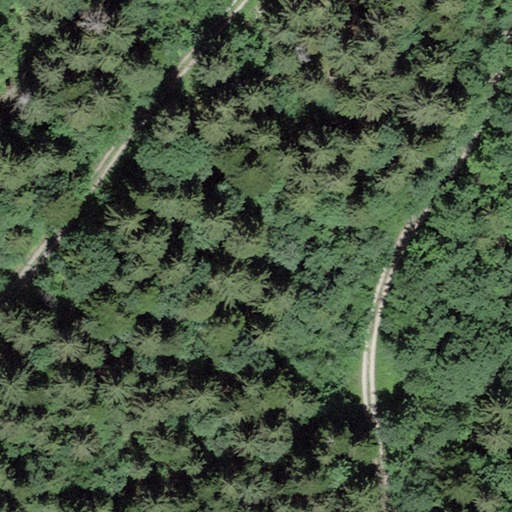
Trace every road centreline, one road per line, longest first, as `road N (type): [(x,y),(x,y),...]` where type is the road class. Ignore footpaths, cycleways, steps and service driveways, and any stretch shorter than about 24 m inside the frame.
road 1 (track): [(245,0),(123,143),(0,313)]
road 2 (track): [(443,195),(405,237),(373,327),(369,400),(382,511)]
road 3 (track): [(443,195),(511,21)]
